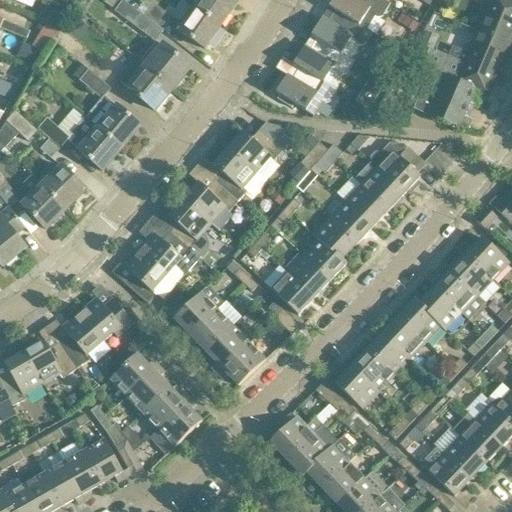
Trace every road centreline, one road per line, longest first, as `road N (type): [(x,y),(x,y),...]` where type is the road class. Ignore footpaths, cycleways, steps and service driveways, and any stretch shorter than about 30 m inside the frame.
road 1 (residential): [(137,511),(177,484),(383,283),(500,144)]
road 2 (residential): [(0,314),(83,255),(220,87),(276,0)]
